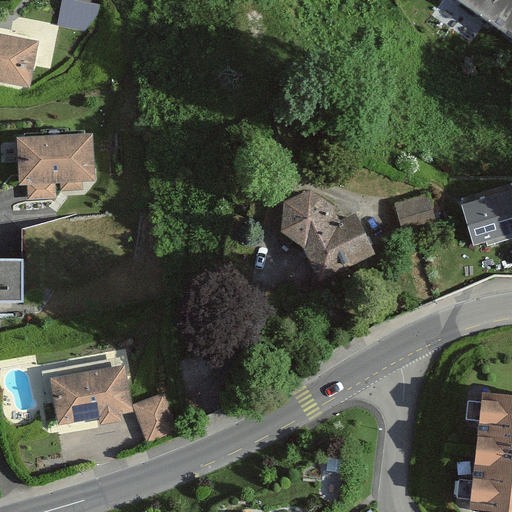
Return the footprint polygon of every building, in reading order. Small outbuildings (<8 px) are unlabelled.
[(63,0),(60,23),(95,28),(99,1),(95,0),(63,0)] [(511,0),(458,0),(459,0),(511,36),(511,0)] [(35,44),(0,37),(0,82),(27,87),(35,44)] [(91,137),(17,139),(18,184),(27,183),(52,183),(58,182),(59,189),(80,188),(80,182),(92,182),(91,137)] [(52,197),(52,183),(27,183),(27,198),(52,197)] [(308,192),(283,204),(282,232),(304,246),(319,278),(372,254),(355,215),(339,222),(333,209),(308,192)] [(511,192),(463,207),(474,245),(511,234),(511,192)] [(430,195),(397,203),(404,231),(422,227),(437,223),(430,195)] [(0,300),(21,300),(21,260),(0,260),(0,300)] [(124,367),(51,379),(58,422),(99,415),(101,424),(121,420),(119,411),(131,409),(124,367)] [(511,511),(511,397),(482,394),(476,449),(469,509),(502,511),(511,511)] [(163,395),(135,406),(149,442),(177,431),(163,395)]
